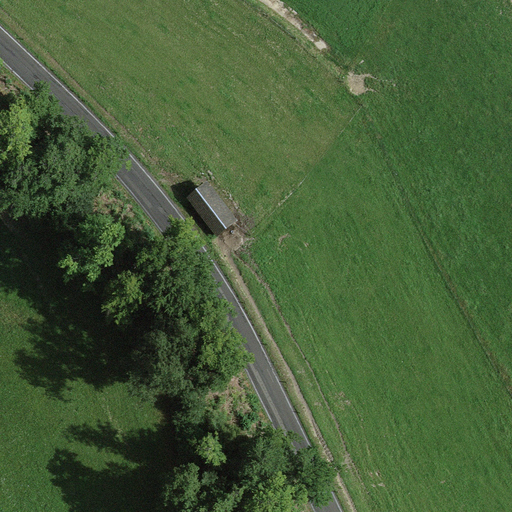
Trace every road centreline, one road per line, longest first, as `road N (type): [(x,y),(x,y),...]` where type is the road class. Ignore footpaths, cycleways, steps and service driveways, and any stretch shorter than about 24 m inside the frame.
road 1 (tertiary): [(0,44),(128,170),(202,265),(329,511)]
road 2 (track): [(269,0),(356,83)]
